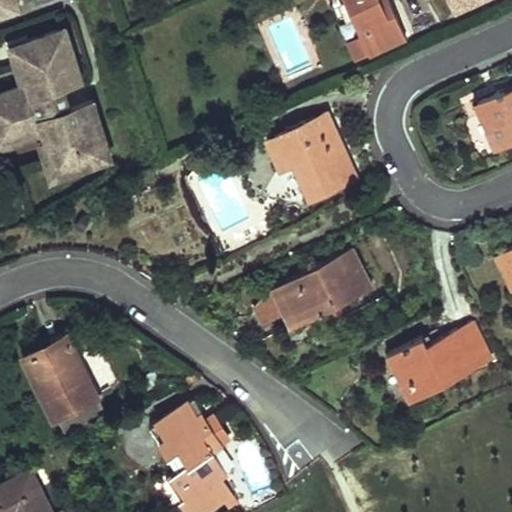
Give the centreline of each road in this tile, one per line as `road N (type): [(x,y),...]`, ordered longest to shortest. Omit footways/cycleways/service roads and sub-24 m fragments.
road 1 (residential): [(325,445),(116,285),(58,274),(0,294)]
road 2 (residential): [(511,35),(414,76),(390,113),(391,133),(427,198),(462,207),(511,186)]
